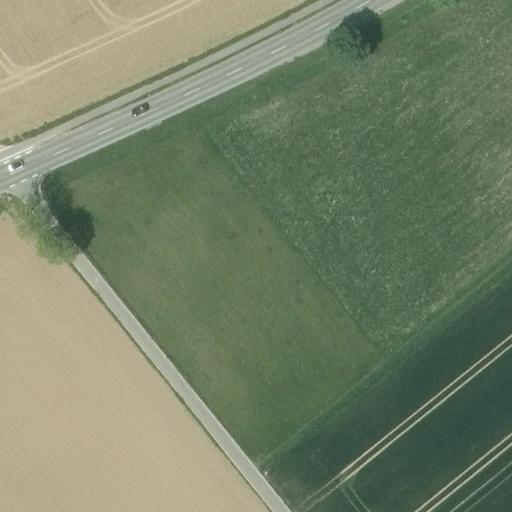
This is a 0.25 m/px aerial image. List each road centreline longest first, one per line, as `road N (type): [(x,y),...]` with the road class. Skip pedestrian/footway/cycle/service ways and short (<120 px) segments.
road 1 (track): [(0,160),(284,511)]
road 2 (tertiary): [(0,179),(375,0)]
road 3 (track): [(252,472),(511,263)]
